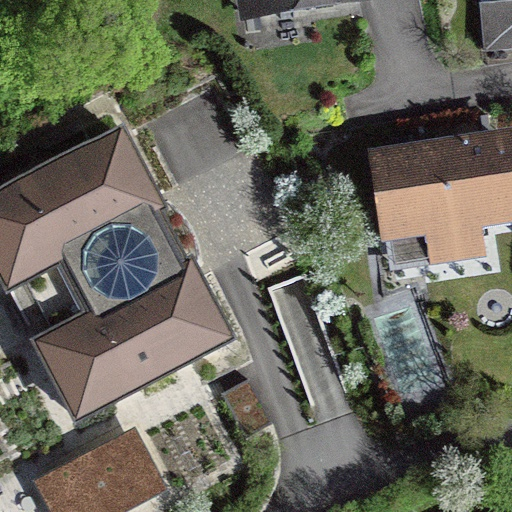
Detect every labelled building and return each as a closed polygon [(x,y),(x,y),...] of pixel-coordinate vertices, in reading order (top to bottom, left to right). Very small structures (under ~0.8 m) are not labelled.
[(354,0),(263,0),(266,14),(354,0)] [(511,3),(476,7),(481,57),(511,53),(511,3)] [(164,208),(125,136),(0,203),(0,273),(8,288),(25,279),(55,336),(38,345),(79,420),(234,337),(195,266),(187,270),(171,240),(156,212),(164,208)] [(511,212),(502,148),(375,167),(386,235),(425,229),(428,244),(475,237),(473,222),(511,215),(511,212)] [(65,511),(106,511),(158,484),(133,437),(49,482),(65,511)]
